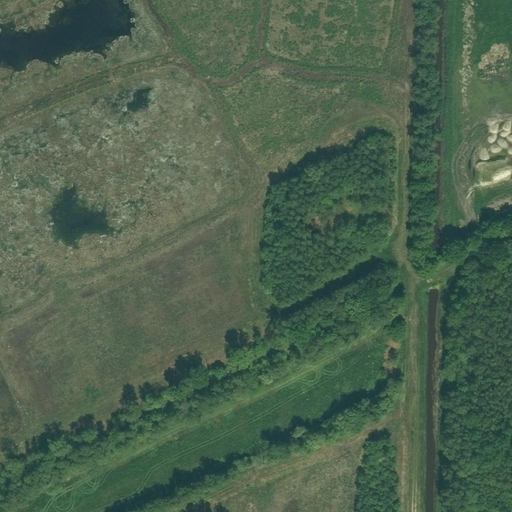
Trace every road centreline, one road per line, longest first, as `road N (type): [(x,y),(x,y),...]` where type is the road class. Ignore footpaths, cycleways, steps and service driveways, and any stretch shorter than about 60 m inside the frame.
road 1 (track): [(0,481),(511,234)]
road 2 (track): [(412,511),(418,0)]
